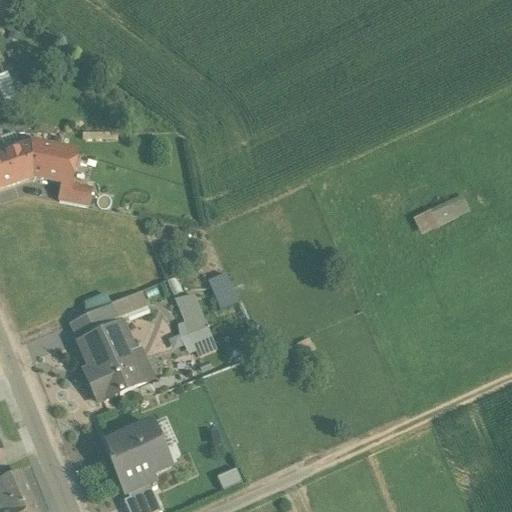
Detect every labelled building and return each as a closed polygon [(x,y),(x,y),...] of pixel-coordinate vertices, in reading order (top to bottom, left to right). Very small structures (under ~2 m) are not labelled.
[(76,157),(36,149),(20,154),(30,180),(32,180),(62,186),(70,187),(70,186),(76,157)] [(0,154),(0,190),(30,180),(20,154),(4,160),(2,154),(0,154)] [(70,187),(62,186),(59,204),(87,209),(91,190),(70,186),(70,187)] [(464,199),(431,211),(436,226),(470,215),(464,199)] [(207,285),(219,313),(237,306),(224,277),(207,285)] [(141,295),(84,320),(90,335),(148,310),(141,295)] [(193,299),(177,306),(199,359),(216,352),(193,299)] [(116,330),(79,346),(94,381),(88,384),(97,405),(120,395),(121,396),(137,389),(126,363),(130,361),(116,330)] [(108,447),(130,502),(150,494),(158,491),(152,478),(169,471),(153,429),(108,447)] [(35,511),(19,474),(0,482),(0,511),(35,511)] [(157,511),(150,494),(130,502),(125,504),(128,511),(157,511)]
